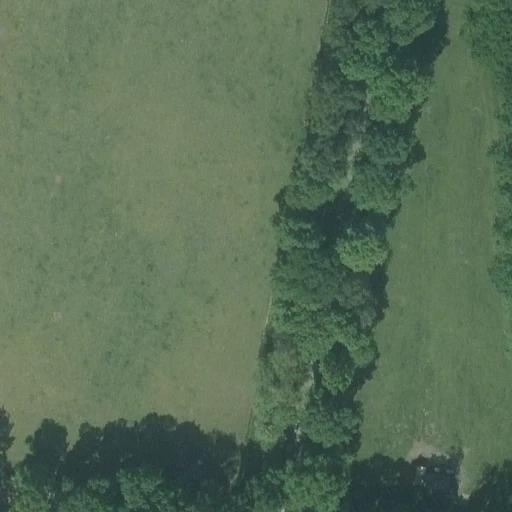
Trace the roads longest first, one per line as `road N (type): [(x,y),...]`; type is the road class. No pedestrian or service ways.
road 1 (track): [(206,507),(314,0)]
road 2 (track): [(0,482),(225,511)]
